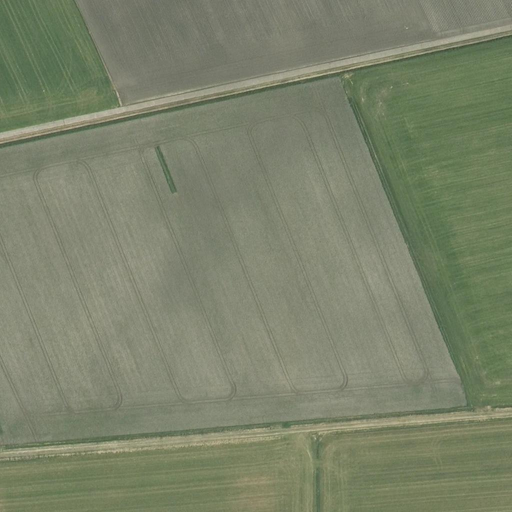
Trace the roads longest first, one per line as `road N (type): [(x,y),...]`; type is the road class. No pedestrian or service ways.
road 1 (track): [(0,136),(511,28)]
road 2 (track): [(0,455),(511,412)]
